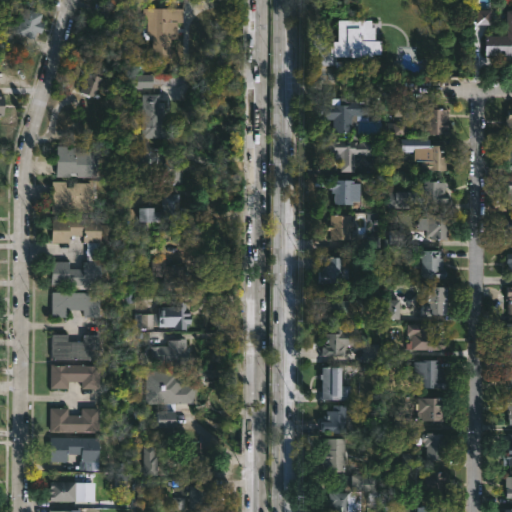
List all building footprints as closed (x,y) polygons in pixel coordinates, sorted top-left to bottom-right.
[(43,29),(41,33),(37,32),(35,39),(17,32),(17,31),(12,27),(20,7),(42,14),(39,22),(45,23),(43,29)] [(182,22),(177,22),(177,37),(170,37),(170,55),(152,54),(152,34),(150,34),(150,29),(148,29),(148,17),(142,17),(142,8),(182,9),(182,22)] [(511,55),(509,55),(509,60),(505,60),(505,55),(487,54),(488,35),(509,36),(510,9),(511,9),(511,55)] [(371,20),(371,26),(374,26),(374,39),(380,39),(380,53),(358,53),(358,79),(338,79),(339,67),(332,67),(332,64),(311,64),(311,32),(324,32),(324,40),(328,40),(328,49),(330,49),(330,44),(333,44),(333,40),(338,40),(338,19),(371,20)] [(106,78),(98,98),(76,90),(85,65),(100,71),(98,75),(106,78)] [(162,114),(167,114),(168,138),(142,138),(142,94),(159,94),(159,108),(162,114)] [(371,101),(370,114),(368,114),(368,120),(358,119),(358,115),(352,114),(352,131),(333,131),(333,119),(320,118),(321,102),(351,102),(351,100),(371,101)] [(433,105),(433,109),(449,109),(449,133),(426,134),(426,119),(424,119),(424,111),(426,111),(426,105),(433,105)] [(374,139),(374,154),(353,153),(353,170),(340,170),(340,160),(338,160),(338,157),(335,157),(335,151),(329,151),(329,139),(374,139)] [(445,144),(445,148),(448,148),(448,160),(446,160),(446,168),(421,169),(421,158),(427,158),(427,154),(417,153),(417,146),(427,146),(427,144),(445,144)] [(97,152),(96,177),(77,176),(77,172),(70,172),(70,176),(55,176),(56,145),(76,146),(76,151),(97,152)] [(182,157),(182,165),(186,165),(185,171),(183,171),(183,185),(172,185),(172,181),(162,180),(163,168),(161,168),(161,165),(163,165),(163,162),(165,162),(165,155),(182,157)] [(359,182),(359,199),(352,199),(351,204),(334,203),(335,178),(352,179),(352,182),(359,182)] [(65,179),(66,186),(73,185),(73,181),(92,181),(92,207),(75,207),(75,211),(51,211),(50,180),(65,179)] [(445,188),(445,191),(448,191),(448,202),(424,202),(424,181),(445,181),(445,188)] [(179,193),(181,194),(181,202),(179,201),(179,205),(183,205),(183,223),(163,223),(163,218),(154,218),(154,220),(138,220),(138,206),(155,206),(155,210),(162,209),(162,192),(179,193)] [(448,214),(448,219),(452,219),(452,228),(448,227),(448,238),(431,238),(432,235),(424,235),(425,213),(448,214)] [(349,221),(349,239),(329,238),(329,229),(326,229),(327,223),(329,223),(329,214),(349,214),(349,221)] [(101,218),(101,223),(111,223),(111,242),(83,242),(83,234),(69,234),(69,242),(51,241),(51,217),(101,218)] [(511,235),(503,235),(503,225),(506,225),(506,218),(511,218),(511,235)] [(411,246),(388,245),(388,229),(411,230),(411,246)] [(440,257),(443,258),(443,267),(446,267),(446,279),(420,279),(420,250),(440,250),(440,257)] [(343,256),(343,264),(348,264),(348,278),(321,278),(321,266),(323,266),(324,256),(343,256)] [(167,259),(167,266),(195,266),(195,292),(166,292),(166,277),(157,277),(157,259),(167,259)] [(68,268),(83,268),(83,261),(111,262),(110,280),(101,279),(101,286),(50,284),(50,261),(68,261),(68,268)] [(446,301),(447,313),(421,312),(421,301),(419,301),(419,297),(426,296),(426,286),(448,286),(448,301),(446,301)] [(333,320),(322,320),(323,290),(335,290),(335,299),(348,299),(348,321),(333,320)] [(102,293),(101,318),(84,317),(85,309),(68,309),(68,316),(52,316),(52,292),(102,293)] [(187,322),(187,329),(160,327),(160,307),(179,307),(179,302),(191,302),(191,322),(187,322)] [(144,316),(144,328),(154,328),(154,316),(144,316)] [(433,320),(432,339),(445,339),(444,350),(406,349),(406,342),(410,342),(410,340),(412,340),(413,334),(407,334),(407,323),(425,324),(425,320),(433,320)] [(342,325),(342,332),(347,332),(347,343),(344,343),(344,354),(321,354),(321,344),(327,344),(327,332),(335,332),(335,324),(342,325)] [(101,335),(100,360),(52,359),(53,334),(68,335),(68,342),(84,342),(84,335),(101,335)] [(187,338),(187,347),(189,347),(187,364),(164,366),(164,363),(150,362),(150,346),(168,346),(168,338),(187,338)] [(446,376),(446,388),(420,387),(420,377),(414,377),(414,359),(440,359),(439,366),(444,366),(444,376),(446,376)] [(101,365),(100,389),(82,388),(82,381),(68,381),(68,389),(51,388),(52,364),(101,365)] [(340,367),(340,382),(343,382),(343,389),(340,388),(340,399),(321,399),(322,378),(320,378),(320,374),(322,374),(322,367),(340,367)] [(178,370),(178,373),(183,373),(183,384),(197,384),(197,403),(146,403),(146,400),(144,400),(144,387),(146,387),(146,370),(178,370)] [(444,397),(444,399),(448,399),(448,410),(443,410),(443,419),(440,419),(440,423),(431,423),(431,420),(422,420),(422,417),(417,417),(418,407),(416,407),(416,404),(418,404),(418,397),(444,397)] [(347,405),(346,432),(322,431),(322,421),(327,422),(327,411),(331,411),(331,404),(347,405)] [(100,408),(100,433),(50,432),(50,408),(69,408),(69,415),(82,415),(82,408),(100,408)] [(169,435),(159,435),(159,411),(178,412),(178,428),(176,428),(175,433),(169,433),(169,435)] [(434,431),(433,434),(446,434),(445,459),(427,458),(427,446),(425,446),(424,440),(422,440),(422,444),(415,444),(415,437),(422,437),(423,434),(426,434),(426,431),(434,431)] [(98,442),(98,462),(82,461),(82,447),(69,446),(68,461),(49,461),(50,436),(99,437),(98,442)] [(346,454),(346,472),(324,472),(324,464),(323,464),(324,438),(346,438),(346,454)] [(161,456),(160,477),(144,476),(145,448),(157,448),(157,456),(161,456)] [(443,482),(443,495),(433,495),(434,489),(418,488),(418,474),(433,475),(433,471),(446,471),(446,482),(443,482)] [(371,475),(371,477),(376,477),(376,491),(352,490),(352,475),(371,475)] [(76,482),(76,502),(50,501),(50,495),(51,494),(49,494),(49,488),(50,488),(50,482),(76,482)] [(207,498),(207,500),(216,500),(216,510),(210,510),(210,511),(195,511),(195,510),(189,510),(189,489),(192,489),(192,484),(207,484),(207,498)] [(362,491),(361,511),(330,511),(331,506),(329,506),(329,494),(331,494),(332,492),(348,492),(348,495),(351,491),(362,491)]
